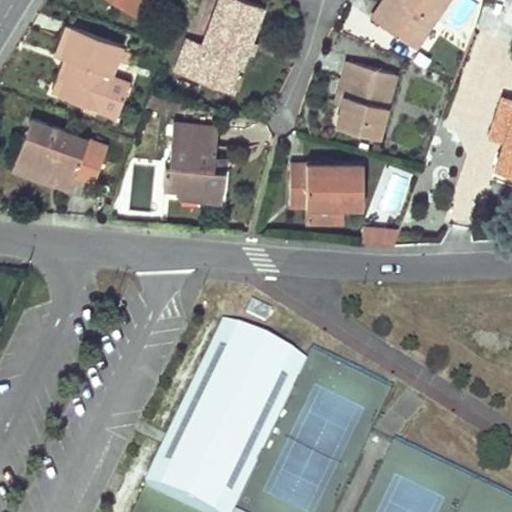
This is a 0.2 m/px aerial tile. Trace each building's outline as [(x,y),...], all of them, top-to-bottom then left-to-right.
[(112,0),(135,15),(144,0),(112,0)] [(246,36),(259,2),(253,0),(213,0),(199,41),(183,36),(171,67),(187,73),(189,67),(232,81),(235,82),(240,68),(235,66),(242,48),(246,36)] [(411,43),(439,0),(384,0),(382,3),(377,0),(374,0),(367,14),(411,43)] [(56,91),(95,106),(113,113),(127,78),(108,71),(119,42),(68,21),(56,53),(63,55),(69,58),(62,76),(56,91)] [(254,39),(246,36),(242,48),(249,51),(254,39)] [(62,76),(69,58),(63,55),(56,74),(62,76)] [(372,131),(390,69),(344,56),(337,75),(344,77),(337,101),(331,120),(372,131)] [(232,81),(189,67),(187,73),(229,88),(232,81)] [(337,101),(344,77),(337,75),(330,99),(337,101)] [(511,100),(503,97),(489,135),(502,140),(498,153),(504,155),(502,163),(511,166),(511,100)] [(93,173),(104,143),(28,114),(12,155),(35,162),(55,170),(51,178),(50,180),(66,186),(70,173),(73,166),(93,173)] [(210,151),(214,123),(170,119),(166,161),(162,160),(160,184),(174,185),(178,193),(193,195),(199,190),(199,183),(218,185),(221,166),(209,164),(210,151)] [(223,152),(210,151),(209,164),(221,166),(223,152)] [(316,158),(286,158),(286,201),(305,201),(344,200),(359,200),(359,157),(330,157),(329,153),(315,152),(316,158)] [(504,155),(498,153),(493,166),(511,172),(511,166),(502,163),(504,155)] [(55,170),(35,162),(32,170),(51,178),(55,170)] [(93,173),(73,166),(70,173),(90,181),(93,173)] [(217,197),(218,185),(199,183),(199,190),(193,195),(217,197)] [(306,221),(344,221),(344,200),(305,201),(306,221)] [(393,243),(399,229),(362,225),(361,240),(393,243)] [(243,312),(263,321),(269,310),(249,301),(243,312)] [(143,483),(201,511),(229,511),(231,509),(302,363),(221,323),(143,483)]
